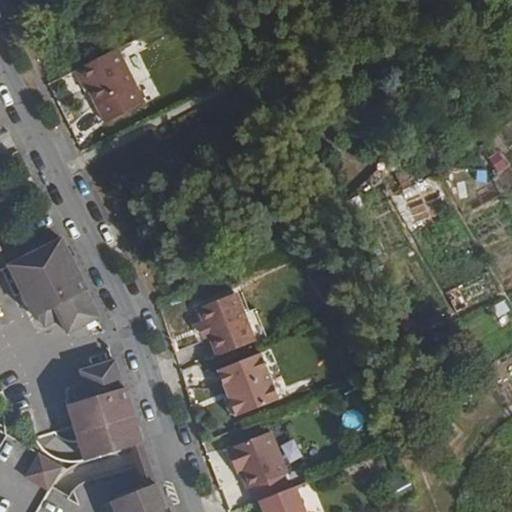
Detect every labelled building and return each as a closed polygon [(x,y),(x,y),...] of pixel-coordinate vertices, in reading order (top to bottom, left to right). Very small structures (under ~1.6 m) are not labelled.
[(145,98),(120,46),(77,68),(84,82),(88,80),(104,117),(145,98)] [(484,156),(498,174),(508,166),(494,148),(484,156)] [(479,207),(457,214),(468,251),(490,244),(479,207)] [(91,290),(62,240),(9,266),(36,317),(56,308),(69,334),(101,318),(87,292),(91,290)] [(256,339),(237,288),(198,303),(219,354),(256,339)] [(280,399),(260,350),(218,367),(229,396),(226,401),(231,414),(239,415),(280,399)] [(143,444),(127,389),(125,390),(116,362),(83,372),(92,399),(70,406),(89,461),(143,444)] [(285,475),(288,473),(271,431),(225,449),(235,474),(241,472),(246,488),(251,488),(256,502),(291,488),(285,475)] [(46,491),(62,465),(36,450),(21,475),(46,491)] [(171,511),(160,484),(118,502),(121,511),(171,511)] [(306,511),(296,486),(291,488),(256,502),(259,511),(306,511)]
